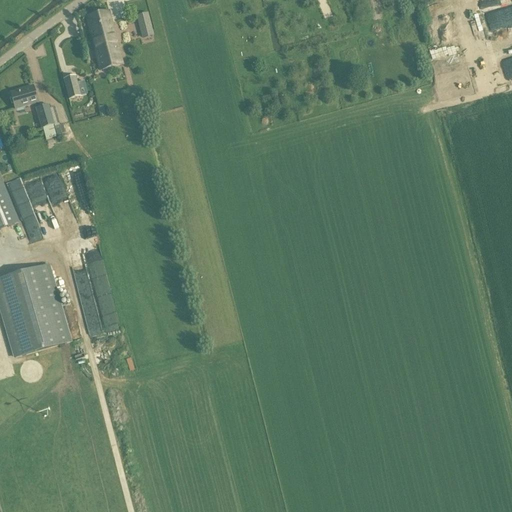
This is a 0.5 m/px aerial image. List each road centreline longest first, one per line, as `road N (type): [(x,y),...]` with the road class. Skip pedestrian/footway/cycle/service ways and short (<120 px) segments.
road 1 (track): [(97,381),(61,245),(0,257)]
road 2 (track): [(130,511),(97,381)]
